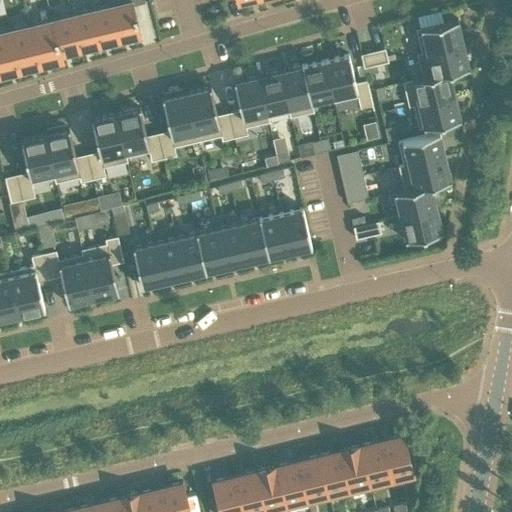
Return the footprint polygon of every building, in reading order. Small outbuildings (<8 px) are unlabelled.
[(108,0),(109,3),(90,7),(99,43),(119,39),(109,0),(108,0)] [(109,0),(119,39),(140,34),(133,3),(144,1),(143,0),(109,0)] [(99,43),(90,7),(71,12),(79,48),(99,43)] [(79,48),(71,12),(51,17),(61,59),(62,59),(61,53),(79,48)] [(61,59),(51,17),(30,22),(40,64),(61,59)] [(415,27),(421,51),(463,42),(457,18),(415,27)] [(30,22),(9,27),(19,69),(40,64),(30,22)] [(0,74),(19,69),(9,27),(0,29),(0,74)] [(469,66),(463,42),(421,51),(416,52),(422,75),(449,69),(449,70),(469,66)] [(372,51),(361,53),(364,65),(375,62),(372,51)] [(348,53),(326,58),(334,95),(332,96),(333,101),(357,95),(360,107),(372,104),(366,78),(355,81),(348,53)] [(334,95),(326,58),(303,63),(311,101),(332,96),(334,95)] [(377,71),(375,62),(364,65),(365,73),(377,71)] [(311,101),(303,63),(281,68),(290,110),(288,111),(290,116),(313,110),(311,101)] [(290,110),(281,68),(258,74),(268,116),(288,111),(290,110)] [(454,93),(449,70),(449,69),(422,75),(402,80),(408,105),(413,104),(412,103),(454,93)] [(268,116),(258,74),(233,79),(240,108),(228,110),(234,136),(247,133),(246,126),(269,120),(268,116)] [(234,136),(228,110),(216,113),(210,85),(186,90),(197,140),(220,134),(221,139),(234,136)] [(383,85),(375,87),(378,99),(386,97),(383,85)] [(197,140),(186,90),(183,91),(182,88),(164,92),(165,95),(161,96),(169,129),(157,131),(164,158),(176,155),(174,145),(197,140)] [(460,117),(454,93),(412,103),(413,104),(418,127),(460,117)] [(164,158),(157,131),(146,134),(139,106),(116,111),(126,155),(149,150),(151,161),(164,158)] [(126,155),(116,111),(91,117),(98,149),(87,152),(93,177),(105,174),(103,166),(127,160),(126,155)] [(93,177),(87,152),(75,155),(69,126),(65,127),(64,124),(46,128),(47,131),(43,132),(54,177),(55,181),(79,176),(80,180),(93,177)] [(392,125),(384,126),(387,139),(395,137),(392,125)] [(397,140),(403,163),(403,164),(445,154),(439,130),(397,140)] [(54,177),(43,132),(20,138),(28,170),(4,176),(10,201),(34,195),(31,182),(54,177)] [(327,136),(319,138),(322,150),(330,148),(327,136)] [(322,150),(319,138),(311,140),(314,152),(322,150)] [(286,159),(283,148),(275,149),(278,161),(286,159)] [(336,153),(342,178),(363,173),(357,149),(336,153)] [(450,179),(445,154),(403,164),(403,163),(398,164),(403,188),(431,182),(431,183),(450,179)] [(285,175),(282,167),(271,170),(273,178),(285,175)] [(273,178),(271,170),(259,173),(261,181),(273,178)] [(368,197),(363,173),(342,178),(347,202),(368,197)] [(241,178),(229,181),(231,189),(243,186),(241,178)] [(231,189),(229,181),(217,184),(219,192),(231,189)] [(436,206),(431,183),(431,182),(403,188),(393,190),(399,214),(436,206)] [(201,197),(199,189),(187,192),(189,200),(201,197)] [(189,200),(187,192),(175,195),(177,203),(189,200)] [(157,200),(145,203),(147,211),(159,208),(157,200)] [(122,203),(110,206),(113,214),(125,211),(122,203)] [(311,246),(302,206),(283,210),(292,250),(311,246)] [(442,230),(436,206),(399,214),(405,239),(442,230)] [(292,250),(283,210),(262,215),(271,255),(292,250)] [(365,222),(363,214),(351,217),(353,225),(365,222)] [(271,255),(262,215),(241,220),(250,260),(271,255)] [(378,219),(365,222),(353,225),(355,237),(381,231),(378,219)] [(250,260),(241,220),(220,225),(229,265),(250,260)] [(229,265),(220,225),(199,230),(208,270),(229,265)] [(208,270),(199,230),(177,235),(187,274),(208,270)] [(123,258),(117,234),(105,237),(106,242),(80,248),(81,252),(82,252),(93,295),(118,289),(111,261),(123,258)] [(187,274),(177,235),(155,240),(164,280),(187,274)] [(164,280),(155,240),(132,245),(141,285),(164,280)] [(82,252),(81,252),(58,258),(56,248),(43,251),(49,276),(61,273),(67,302),(71,301),(72,304),(90,300),(89,296),(93,295),(82,252)] [(37,279),(49,276),(43,251),(31,254),(33,264),(8,269),(19,313),(22,312),(23,316),(41,312),(40,308),(44,307),(37,279)] [(19,313),(8,269),(0,271),(0,321),(17,317),(16,314),(19,313)] [(403,433),(381,438),(391,478),(413,472),(411,465),(414,464),(411,450),(407,451),(403,433)] [(391,478),(381,438),(360,443),(370,483),(391,478)] [(370,483),(360,443),(339,449),(349,488),(370,483)] [(349,488),(339,449),(318,454),(328,493),(349,488)] [(328,493),(318,454),(297,459),(307,498),(328,493)] [(307,498),(297,459),(276,464),(286,503),(307,498)] [(286,503),(276,464),(255,469),(265,508),(286,503)] [(249,511),(265,508),(255,469),(234,474),(243,511),(249,511)] [(243,511),(234,474),(213,479),(220,511),(243,511)] [(189,511),(182,480),(160,486),(166,511),(202,511),(199,511),(189,511)] [(166,511),(160,486),(139,491),(144,511),(166,511)] [(144,511),(139,491),(139,490),(119,495),(119,496),(118,496),(122,511),(144,511)] [(122,511),(118,496),(97,501),(100,511),(122,511)] [(100,511),(97,501),(76,506),(77,511),(100,511)] [(393,504),(394,511),(404,511),(407,511),(405,501),(393,504)]
